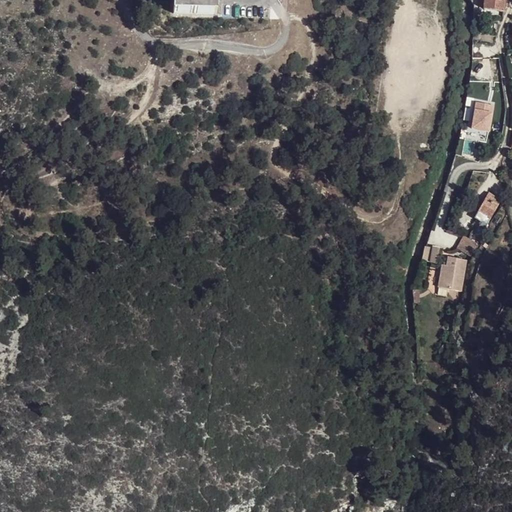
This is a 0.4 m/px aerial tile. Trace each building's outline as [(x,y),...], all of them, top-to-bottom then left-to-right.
[(174,0),(174,13),(217,14),(216,0),(174,0)] [(504,0),(484,0),(485,1),(484,9),(504,11),(504,0)] [(488,200),(500,207),(503,202),(491,195),(488,200)] [(488,200),(480,213),(492,219),(500,207),(488,200)] [(480,213),(477,219),(484,223),(482,227),(486,229),(492,219),(480,213)] [(479,246),(464,238),(457,249),(473,258),(479,246)] [(421,260),(436,263),(440,249),(424,245),(421,260)] [(462,292),(468,261),(449,258),(448,267),(443,266),(440,289),(462,292)]
